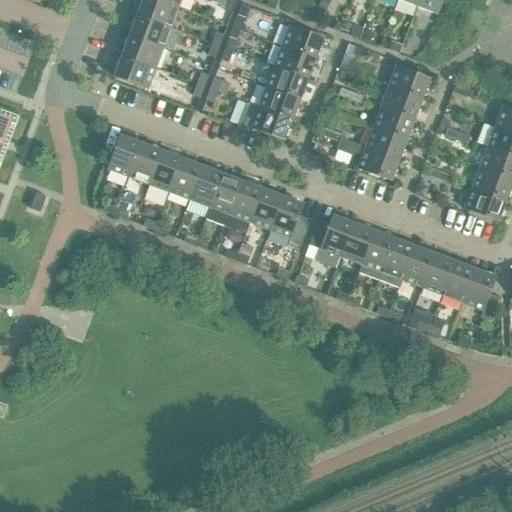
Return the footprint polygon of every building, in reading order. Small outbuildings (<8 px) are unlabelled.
[(170,29),(178,8),(155,0),(142,0),(136,16),(170,29)] [(155,0),(178,8),(181,0),(155,0)] [(231,14),(236,3),(228,0),(224,11),(231,14)] [(437,16),(443,0),(419,0),(416,8),(437,16)] [(244,19),(249,8),(241,5),(237,16),(244,19)] [(170,30),(170,29),(136,16),(129,36),(163,49),(172,52),(179,33),(170,30)] [(315,60),(322,40),(289,27),(281,47),(315,60)] [(219,48),(223,36),(216,34),(211,45),(219,48)] [(155,70),(163,49),(129,36),(121,57),(155,70)] [(232,52),(236,41),(229,38),(224,50),(232,52)] [(215,59),(219,48),(211,45),(207,56),(215,59)] [(307,81),(315,60),(281,47),(273,68),(307,81)] [(364,60),(367,52),(356,48),(353,55),(364,60)] [(228,64),(232,52),(224,50),(220,61),(228,64)] [(147,90),(155,70),(121,57),(113,78),(147,90)] [(421,101),(429,80),(395,67),(388,88),(421,101)] [(299,101),(307,81),(273,68),(266,88),(299,101)] [(204,88),(208,77),(201,74),(196,85),(204,88)] [(217,93),(221,82),(213,79),(209,90),(217,93)] [(199,99),(204,88),(196,85),(192,96),(199,99)] [(292,121),(299,101),(266,88),(258,108),(247,104),(292,121)] [(414,121),(421,101),(388,88),(380,108),(414,121)] [(471,100),(474,93),(462,88),(460,96),(471,100)] [(348,101),(351,93),(340,89),(337,97),(348,101)] [(212,104),(217,93),(209,90),(205,101),(212,104)] [(360,105),(363,98),(351,93),(348,101),(360,105)] [(284,142),(292,121),(247,104),(237,129),(251,134),(252,130),(284,142)] [(406,142),(414,121),(380,108),(372,129),(406,142)] [(511,135),(511,111),(502,108),(494,129),(511,135)] [(0,143),(8,122),(0,118),(0,143)] [(336,134),(325,129),(322,137),(333,141),(336,134)] [(398,161),(406,142),(372,129),(365,149),(398,161)] [(455,141),(458,134),(447,129),(444,137),(455,141)] [(511,158),(511,135),(494,129),(487,149),(511,158)] [(390,182),(398,161),(365,149),(346,142),(347,138),(336,134),(333,141),(338,143),(335,151),(352,157),(357,154),(362,156),(357,170),(390,182)] [(466,145),(469,138),(458,134),(455,141),(466,145)] [(128,178),(141,145),(120,137),(107,170),(128,178)] [(148,186),(161,152),(141,145),(128,178),(148,186)] [(511,181),(511,158),(487,149),(479,169),(511,181)] [(168,193),(181,160),(161,152),(148,186),(168,193)] [(189,201),(201,168),(181,160),(168,193),(189,201)] [(209,209),(221,175),(201,168),(189,201),(209,209)] [(505,202),(511,183),(511,181),(479,169),(471,189),(505,202)] [(440,181),(443,174),(432,170),(429,177),(440,181)] [(451,186),(454,178),(443,174),(440,181),(451,186)] [(225,228),(242,183),(221,175),(209,209),(204,220),(225,228)] [(249,224),(262,190),(242,183),(225,228),(244,235),(249,224)] [(497,223),(505,202),(471,189),(464,210),(497,223)] [(269,232),(282,198),(262,190),(249,224),(269,232)] [(40,214),(46,198),(36,194),(30,210),(40,214)] [(298,251),(310,221),(299,217),(303,206),(282,198),(269,232),(290,239),(287,247),(298,251)] [(113,216),(116,209),(105,204),(102,212),(113,216)] [(125,220),(127,213),(116,209),(113,216),(125,220)] [(341,258),(353,225),(332,217),(329,224),(322,243),(311,238),(308,246),(319,250),(315,262),(336,269),(340,258),(341,258)] [(154,232),(157,224),(145,220),(143,227),(154,232)] [(165,236),(168,228),(157,224),(154,232),(165,236)] [(360,266),(373,232),(353,225),(341,258),(360,266)] [(381,274),(393,240),(373,232),(360,266),(381,274)] [(194,247),(197,239),(186,235),(183,243),(194,247)] [(205,251),(208,244),(197,239),(194,247),(205,251)] [(401,281),(413,248),(393,240),(381,274),(401,281)] [(422,289),(434,255),(413,248),(401,281),(422,289)] [(235,262),(237,255),(226,250),(223,258),(235,262)] [(246,266),(249,259),(237,255),(235,262),(246,266)] [(441,296),(454,263),(434,255),(422,289),(441,296)] [(462,304),(474,271),(454,263),(441,296),(462,304)] [(287,282),(290,274),(278,270),(275,277),(287,282)] [(491,323),(500,300),(489,295),(495,278),(474,271),(462,304),(482,312),(480,319),(491,323)] [(305,289),(308,281),(296,277),(294,284),(305,289)] [(346,304),(349,297),(337,292),(335,300),(346,304)] [(357,308),(360,301),(349,297),(346,304),(357,308)] [(386,319),(389,312),(378,308),(375,315),(386,319)] [(398,324),(400,316),(389,312),(386,319),(398,324)] [(427,335),(430,327),(418,323),(415,331),(427,335)] [(438,339),(441,331),(430,327),(427,335),(438,339)] [(468,350),(471,343),(459,338),(456,346),(468,350)]
